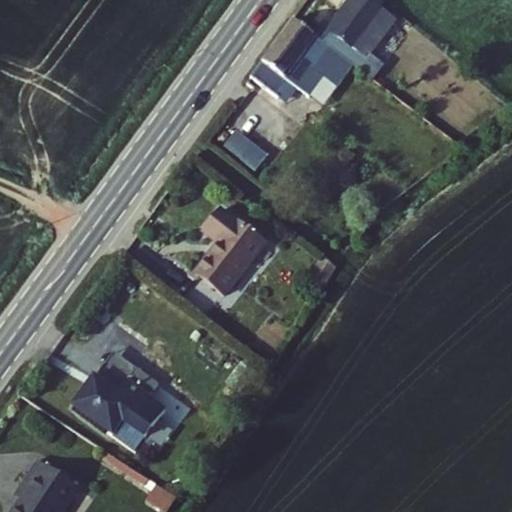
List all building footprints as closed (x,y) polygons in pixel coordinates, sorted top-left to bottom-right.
[(344,40),(395,79),(407,64),(395,53),(391,59),(384,52),(410,16),(389,0),(379,0),(353,35),(349,33),(344,40)] [(310,84),(345,111),(359,95),(349,90),(353,82),(328,62),(344,40),(319,22),(275,82),(298,101),(310,84)] [(259,170),(271,154),(238,129),(226,144),(259,170)] [(214,281),(244,304),(283,252),(239,220),(222,242),(234,254),(214,281)] [(341,282),(352,290),(361,276),(351,270),(341,282)] [(214,281),(192,309),(224,332),(244,304),(214,281)] [(94,414),(161,462),(189,416),(126,372),(94,414)] [(29,511),(84,511),(97,494),(53,466),(35,490),(42,495),(29,511)]
